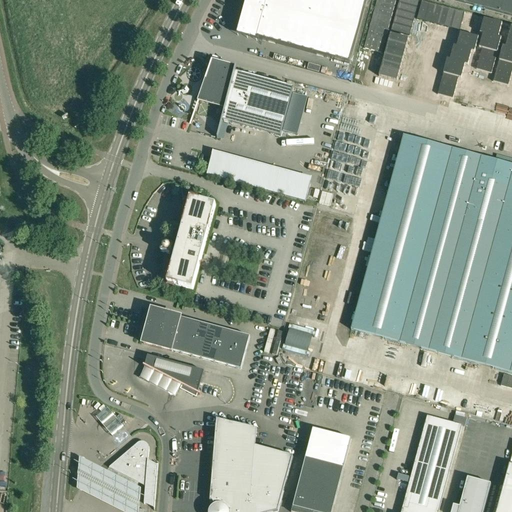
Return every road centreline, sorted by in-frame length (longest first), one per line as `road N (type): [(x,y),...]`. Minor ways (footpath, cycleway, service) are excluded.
road 1 (unclassified): [(162,511),(163,433),(105,397),(92,363),(125,203),(170,75),(207,0)]
road 2 (tertiary): [(56,511),(78,300),(105,188)]
road 3 (secondary): [(105,188),(137,96),(185,0)]
road 4 (secondary): [(105,188),(56,173),(26,151),(0,73)]
